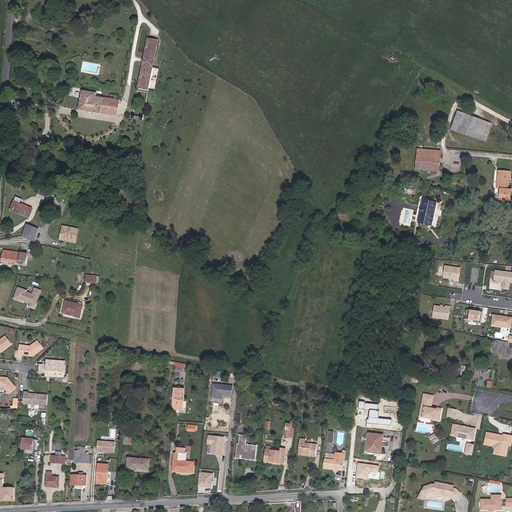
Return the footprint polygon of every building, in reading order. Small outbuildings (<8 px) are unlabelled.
[(117,116),(120,100),(96,96),(97,93),(83,91),(79,110),(101,114),(101,113),(117,116)] [(488,123),(459,111),(452,128),(481,140),(488,123)] [(492,124),(488,123),(481,140),(485,142),(492,124)] [(441,150),(418,148),(416,169),(439,171),(441,150)] [(510,172),(498,171),(496,188),(507,189),(508,180),(509,180),(510,172)] [(46,200),(51,194),(39,190),(36,197),(46,200)] [(420,223),(432,226),(438,203),(425,200),(424,206),(421,205),(419,211),(422,212),(420,223)] [(25,216),(29,207),(14,201),(10,210),(25,216)] [(27,225),(23,237),(34,241),(39,229),(27,225)] [(76,241),(78,229),(71,228),(70,231),(63,229),(61,237),(62,238),(65,239),(66,238),(69,238),(68,239),(76,241)] [(19,264),(21,253),(4,250),(3,254),(2,261),(19,264)] [(26,265),(28,254),(21,253),(19,264),(26,265)] [(459,282),(460,268),(444,266),(443,279),(448,279),(448,280),(459,282)] [(511,283),(511,272),(495,270),(493,281),(503,282),(502,289),(509,290),(510,284),(511,283)] [(34,309),(41,290),(35,288),(33,294),(27,292),(27,291),(19,288),(15,299),(23,302),(24,300),(31,303),(30,307),(34,309)] [(80,317),(83,305),(65,301),(63,313),(80,317)] [(432,318),(448,321),(451,307),(445,306),(445,307),(434,305),(432,318)] [(481,312),(469,310),(468,320),(479,322),(481,312)] [(511,324),(511,317),(492,314),(491,326),(511,329),(511,324)] [(12,348),(8,339),(0,341),(0,351),(1,352),(12,348)] [(44,352),(41,343),(32,347),(20,345),(18,355),(22,356),(22,355),(29,356),(29,355),(32,355),(31,356),(33,356),(44,352)] [(511,357),(511,348),(508,348),(499,346),(497,355),(511,357)] [(183,371),(184,364),(175,362),(174,365),(177,365),(176,369),(183,371)] [(64,377),(65,366),(47,364),(47,365),(46,373),(46,376),(64,377)] [(15,382),(8,378),(0,377),(0,385),(3,386),(11,391),(16,383),(15,382)] [(232,396),(233,386),(213,384),(212,398),(222,399),(222,395),(232,396)] [(172,409),(183,409),(185,389),(174,389),(172,409)] [(47,405),(48,395),(28,394),(29,392),(25,392),(24,403),(47,405)] [(434,409),(437,396),(427,395),(425,405),(428,406),(426,417),(442,421),(444,410),(439,409),(439,410),(434,409)] [(365,402),(359,401),(358,409),(369,410),(368,419),(366,419),(366,428),(372,429),(373,424),(390,426),(391,420),(378,419),(379,411),(378,411),(378,404),(365,403),(365,402)] [(458,419),(460,410),(451,408),(449,417),(458,419)] [(293,437),(295,423),(291,422),(291,425),(287,424),(285,437),(293,437)] [(465,427),(456,425),(453,436),(472,440),(473,437),(477,438),(478,429),(469,427),(468,429),(465,428),(465,427)] [(381,450),(383,435),(369,433),(367,452),(376,453),(376,450),(381,450)] [(501,435),(489,433),(487,445),(495,446),(497,449),(497,451),(503,452),(503,456),(508,457),(510,446),(511,446),(511,436),(506,435),(506,437),(505,438),(502,438),(501,438),(501,437),(500,436),(501,435)] [(442,440),(438,434),(432,438),(436,443),(442,440)] [(222,455),(224,436),(209,435),(207,454),(222,455)] [(256,460),(257,446),(246,444),(247,436),(240,435),(239,444),(238,443),(236,458),(256,460)] [(38,449),(38,440),(33,440),(33,439),(22,438),(21,449),(25,449),(25,453),(32,454),(33,449),(38,449)] [(316,457),(317,444),(306,443),(306,439),(300,439),(299,447),(303,447),(302,453),(310,454),(310,457),(316,457)] [(114,453),(115,442),(98,441),(97,451),(114,453)] [(471,455),(474,444),(467,443),(465,453),(471,455)] [(284,463),(286,449),(281,448),(280,451),(271,450),(271,447),(271,446),(266,446),(265,460),(270,460),(270,462),(284,463)] [(310,457),(310,454),(302,453),(303,447),(299,447),(298,455),(310,457)] [(193,472),(194,462),(186,461),(187,452),(186,452),(186,449),(177,448),(177,454),(174,453),(173,471),(193,472)] [(85,463),(85,455),(85,451),(76,450),(75,462),(85,463)] [(61,456),(62,452),(56,451),(56,456),(51,455),(51,463),(61,463),(61,456)] [(342,469),(344,454),(336,453),(336,455),(326,454),(325,466),(342,469)] [(149,469),(150,460),(128,458),(127,469),(137,470),(137,468),(149,469)] [(379,465),(358,463),(356,477),(368,479),(369,472),(378,473),(379,465)] [(107,484),(108,464),(98,464),(97,483),(107,484)] [(59,487),(59,477),(52,476),(52,472),(46,472),(45,486),(59,487)] [(199,472),(198,486),(212,487),(213,473),(199,472)] [(0,499),(14,500),(14,488),(3,487),(3,474),(0,473),(0,499)] [(86,483),(87,476),(71,475),(71,485),(82,485),(82,483),(86,483)] [(423,490),(429,495),(435,493),(437,495),(452,497),(456,500),(462,494),(457,489),(454,487),(454,486),(436,482),(436,485),(432,484),(425,487),(423,490)] [(426,499),(429,495),(423,490),(419,498),(426,499)] [(503,510),(503,499),(493,499),(482,499),(482,510),(490,510),(495,510),(503,510)]
